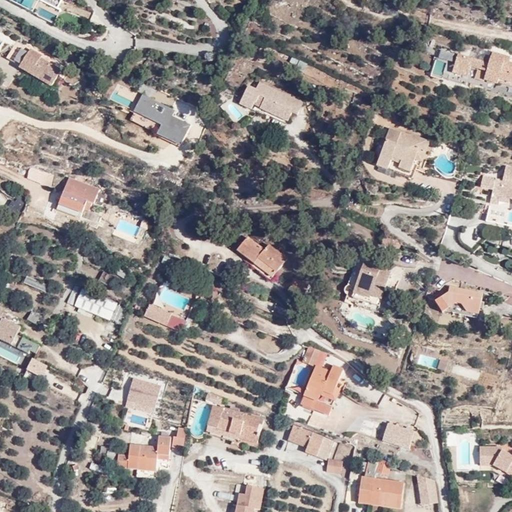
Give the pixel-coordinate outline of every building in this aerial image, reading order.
[(39,0),(58,10),(62,0),(39,0)] [(33,46),(29,50),(16,42),(7,57),(21,65),(19,68),(51,87),(61,70),(60,70),(61,69),(33,46)] [(511,57),(495,52),(493,52),(483,82),(496,86),(498,81),(511,85),(511,62),(509,62),(511,57)] [(442,77),(445,62),(436,60),(432,75),(442,77)] [(299,113),(303,101),(260,80),(255,87),(248,83),(241,101),(248,105),(261,96),(266,99),(261,108),(288,121),(294,113),(299,113)] [(152,98),(156,90),(142,84),(138,91),(152,98)] [(113,93),(110,100),(130,107),(132,100),(113,93)] [(175,110),(143,94),(134,111),(162,124),(157,133),(181,146),(191,125),(172,116),(175,110)] [(381,165),(413,177),(417,165),(423,166),(431,143),(395,130),(381,165)] [(71,178),(70,178),(56,213),(80,221),(88,201),(95,204),(100,189),(103,190),(110,179),(78,165),(71,178)] [(503,179),(484,176),(481,189),(493,191),(491,204),(500,206),(501,202),(509,203),(510,199),(511,199),(511,167),(506,166),(503,179)] [(232,242),(268,278),(285,261),(271,244),(263,250),(244,232),(232,242)] [(402,245),(384,236),(381,242),(399,251),(402,245)] [(173,260),(165,256),(164,256),(162,263),(170,267),(173,260)] [(353,297),(383,308),(393,275),(365,265),(353,297)] [(80,292),(90,273),(78,268),(68,287),(80,292)] [(49,285),(28,276),(27,276),(24,283),(46,292),(49,285)] [(118,303),(117,302),(124,288),(96,276),(89,291),(82,288),(75,307),(110,321),(118,303)] [(294,277),(289,291),(305,296),(310,283),(294,277)] [(465,319),(478,321),(483,300),(453,293),(452,298),(436,306),(443,319),(456,310),(464,312),(465,319)] [(19,323),(20,317),(6,313),(4,319),(19,323)] [(21,327),(1,318),(0,321),(0,340),(17,349),(22,338),(17,335),(21,327)] [(22,339),(19,348),(37,355),(40,346),(22,339)] [(309,369),(316,353),(305,348),(297,364),(301,366),(309,369)] [(41,382),(49,366),(33,359),(26,374),(41,382)] [(332,371),(317,366),(315,365),(303,398),(319,403),(321,398),(335,403),(340,389),(336,387),(343,368),(334,365),(332,371)] [(161,384),(133,377),(128,399),(156,407),(161,384)] [(223,398),(208,393),(206,399),(221,404),(223,398)] [(264,419),(213,406),(207,432),(231,438),(228,448),(243,452),(246,441),(257,444),(264,419)] [(415,430),(389,422),(383,441),(410,449),(415,430)] [(334,441),(294,426),(288,440),(307,448),(305,452),(326,460),(334,441)] [(107,468),(123,469),(123,464),(155,466),(155,457),(168,457),(170,435),(155,434),(154,447),(127,444),(126,454),(109,452),(107,468)] [(84,459),(99,459),(98,445),(84,444),(84,459)] [(502,446),(480,447),(480,466),(494,465),(511,476),(511,455),(502,450),(502,446)] [(342,461),(331,459),(329,459),(327,472),(340,474),(342,461)] [(370,463),(370,465),(387,471),(389,467),(370,463)] [(106,473),(107,467),(91,464),(89,470),(106,473)] [(123,464),(123,469),(124,479),(153,482),(155,466),(123,464)] [(387,471),(370,465),(368,473),(385,478),(387,471)] [(404,482),(364,477),(362,476),(358,504),(400,510),(404,482)] [(436,489),(418,483),(418,482),(422,511),(439,508),(436,489)] [(254,511),(255,508),(261,509),(265,489),(246,485),(245,494),(239,493),(235,511),(254,511)]
